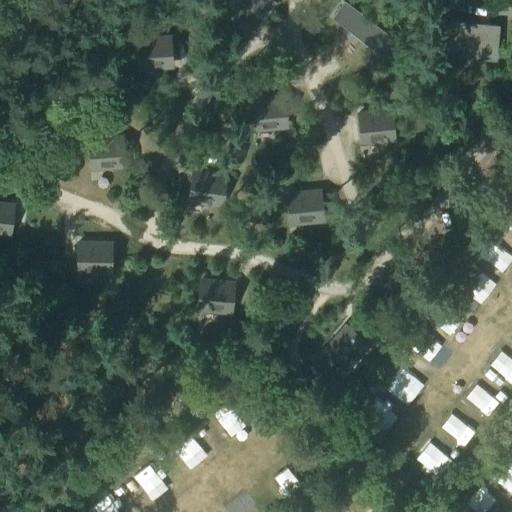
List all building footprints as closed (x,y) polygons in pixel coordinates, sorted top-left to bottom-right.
[(272,0),(239,0),(264,18),(276,2),(272,0)] [(355,9),(343,25),(381,54),(393,38),(355,9)] [(495,56),(498,26),(449,21),(447,45),(463,46),(463,53),(495,56)] [(138,39),(136,40),(139,67),(140,67),(140,66),(170,64),(170,65),(171,65),(169,37),(168,37),(168,38),(138,40),(138,39)] [(255,101),(254,101),(256,129),(257,129),(257,128),(287,126),(287,127),(288,127),(286,99),(285,99),(285,100),(255,102),(255,101)] [(393,138),(390,110),(389,110),(389,111),(359,114),(359,113),(358,114),(361,141),(362,141),(362,140),(392,137),(392,138),(393,138)] [(123,134),(87,138),(90,171),(126,168),(123,134)] [(194,172),(192,171),(188,199),(190,199),(190,198),(220,203),(219,204),(221,204),(225,176),(223,176),(223,177),(193,172),(194,172)] [(288,194),(287,194),(290,222),(291,222),(291,221),(321,218),(321,219),(322,219),(319,191),(318,191),(318,192),(288,195),(288,194)] [(0,230),(8,232),(8,233),(9,233),(12,205),(11,205),(11,206),(0,204),(0,230)] [(79,243),(78,243),(77,271),(79,271),(79,270),(109,270),(109,271),(110,271),(110,243),(109,243),(109,244),(79,244),(79,243)] [(202,280),(201,280),(198,308),(199,308),(199,307),(229,310),(229,311),(230,311),(233,283),(232,283),(232,284),(202,281),(202,280)]
